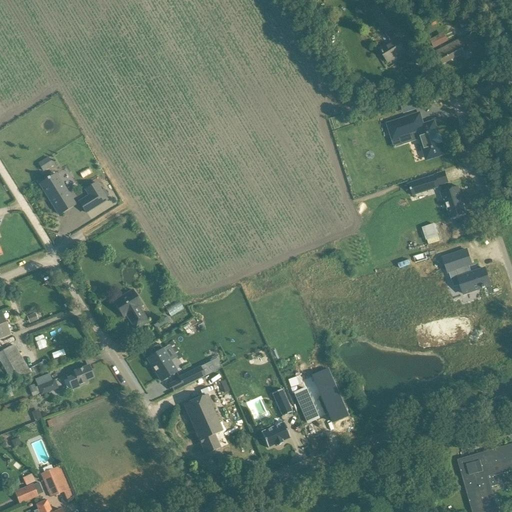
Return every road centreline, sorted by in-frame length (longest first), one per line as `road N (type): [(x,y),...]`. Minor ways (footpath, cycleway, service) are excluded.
road 1 (residential): [(0,282),(39,268),(64,281),(204,510)]
road 2 (unclassified): [(204,510),(511,389)]
road 3 (unclassified): [(511,284),(454,114),(462,91),(485,87)]
